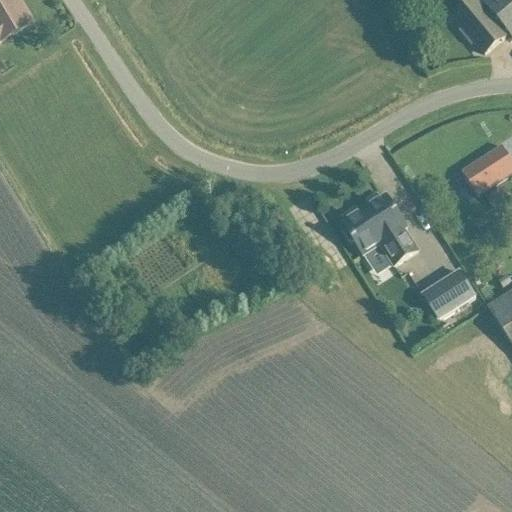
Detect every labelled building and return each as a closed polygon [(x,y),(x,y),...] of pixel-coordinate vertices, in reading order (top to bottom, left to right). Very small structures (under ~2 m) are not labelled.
[(0,0),(0,44),(15,36),(33,26),(23,9),(20,11),(12,0),(0,0)] [(511,0),(488,0),(483,5),(481,6),(476,0),(474,0),(452,18),(485,58),(510,37),(511,39),(511,0)] [(0,55),(0,74),(12,71),(6,54),(0,55)] [(480,201),(511,180),(511,168),(502,153),(465,176),(480,201)] [(386,199),(343,227),(345,230),(343,234),(350,244),(354,244),(364,260),(381,249),(395,270),(418,255),(405,233),(407,232),(386,199)] [(477,300),(460,274),(423,298),(439,324),(477,300)] [(511,295),(488,312),(511,348),(511,295)]
